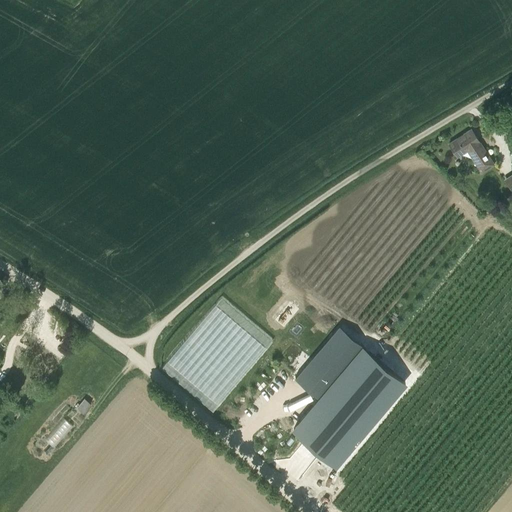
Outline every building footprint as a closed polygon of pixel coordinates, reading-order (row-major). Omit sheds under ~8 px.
[(471,129),(449,143),(457,156),(467,149),(481,171),(493,163),(471,129)] [(511,172),(503,179),(511,191),(511,190),(511,172)] [(294,376),(319,397),(363,346),(338,325),(294,376)] [(402,380),(363,347),(294,428),(334,461),(402,380)] [(84,396),(77,407),(85,412),(92,401),(84,396)] [(46,438),(55,446),(74,425),(65,417),(46,438)]
